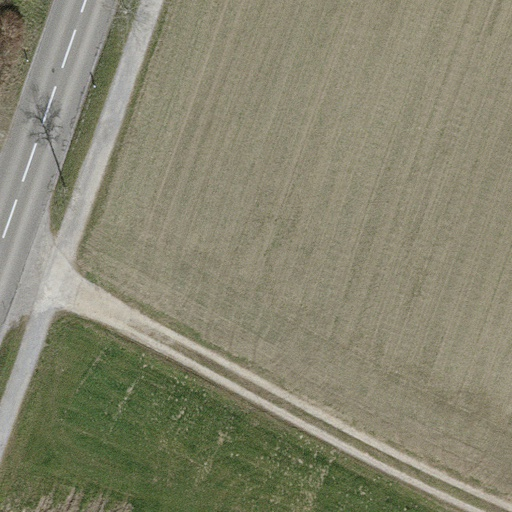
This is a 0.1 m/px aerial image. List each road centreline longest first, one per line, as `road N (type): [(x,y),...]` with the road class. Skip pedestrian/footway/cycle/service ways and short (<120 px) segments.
road 1 (track): [(0,259),(491,511)]
road 2 (tertiary): [(0,253),(87,0)]
